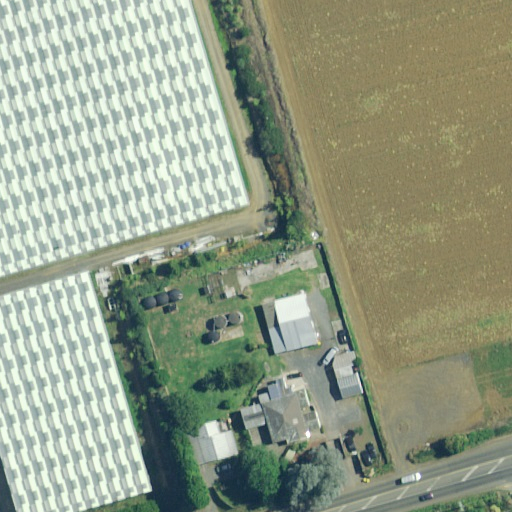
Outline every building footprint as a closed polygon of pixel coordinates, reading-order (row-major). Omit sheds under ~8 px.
[(0,0),(0,297),(260,221),(193,0),(0,0)] [(320,244),(312,247),(318,266),(326,264),(320,244)] [(302,271),(296,252),(285,255),(290,274),(302,271)] [(0,511),(123,511),(158,502),(90,275),(0,301),(0,511)] [(273,355),(316,344),(303,294),(261,305),(268,335),(258,338),(260,345),(270,343),(273,355)] [(344,317),(329,323),(338,348),(353,343),(344,317)] [(333,372),(341,399),(361,394),(355,374),(351,375),(348,366),(355,365),(352,352),(333,357),(331,366),(333,372)] [(298,394),(264,404),(275,443),(288,440),(289,445),(311,438),(298,394)] [(192,467),(235,454),(229,432),(218,436),(214,423),(182,432),(192,467)] [(379,454),(374,443),(360,449),(364,459),(379,454)]
